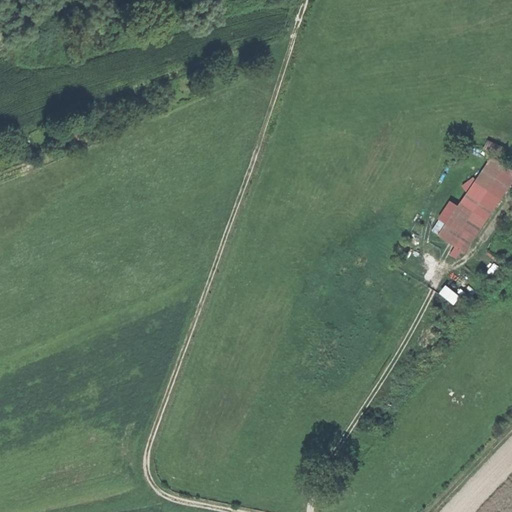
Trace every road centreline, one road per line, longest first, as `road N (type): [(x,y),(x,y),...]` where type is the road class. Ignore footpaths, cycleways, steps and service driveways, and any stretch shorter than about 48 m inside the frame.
road 1 (track): [(307,0),(146,461),(162,494),(242,511)]
road 2 (track): [(311,511),(318,481),(435,291)]
road 3 (track): [(429,511),(511,424)]
